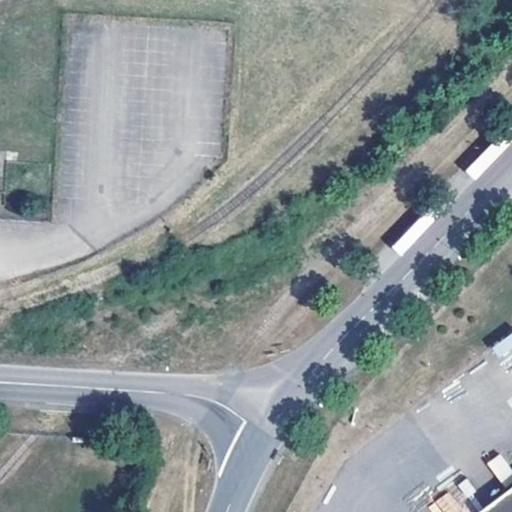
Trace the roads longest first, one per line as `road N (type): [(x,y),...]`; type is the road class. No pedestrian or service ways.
road 1 (track): [(511,78),(268,323),(229,371),(155,511)]
road 2 (unclassified): [(511,164),(347,332),(267,433)]
road 3 (unclassified): [(0,382),(179,394),(267,433)]
